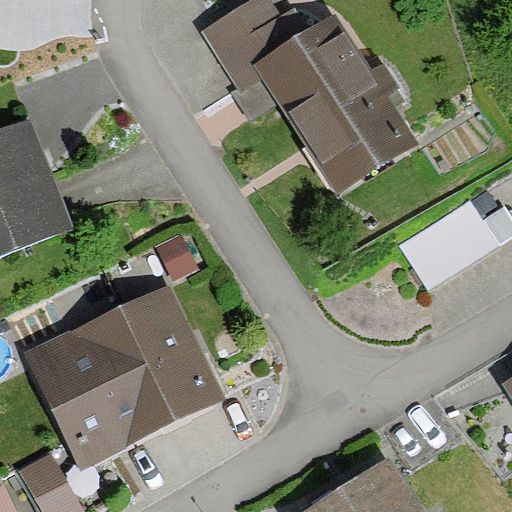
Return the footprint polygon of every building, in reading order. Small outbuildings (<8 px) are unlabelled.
[(253,93),(323,205),(403,155),(376,111),(388,104),(367,70),(352,79),(318,24),(285,45),(258,2),(191,43),(230,107),(253,93)] [(0,135),(0,256),(59,234),(19,129),(0,135)] [(464,212),(390,257),(416,299),(509,244),(492,216),(473,227),(464,212)] [(155,296),(52,346),(59,362),(16,382),(64,479),(210,408),(155,296)] [(511,371),(478,392),(511,450),(511,371)] [(3,485),(20,511),(62,511),(33,466),(3,485)] [(297,511),(391,511),(365,470),(297,511)]
